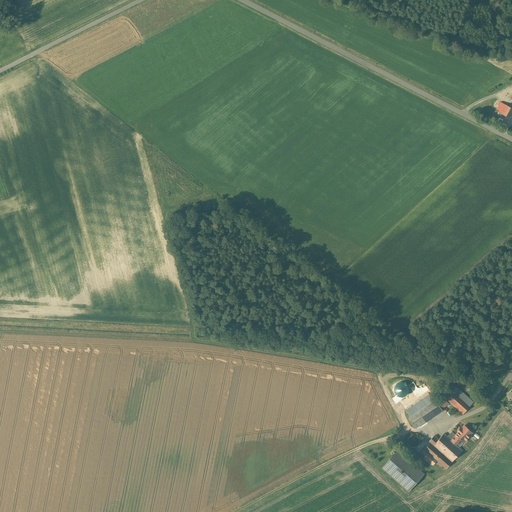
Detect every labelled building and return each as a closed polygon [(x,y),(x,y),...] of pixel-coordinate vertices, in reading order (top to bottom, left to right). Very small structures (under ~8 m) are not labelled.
[(502,114),(507,105),(503,103),(499,110),(498,112),(502,114)] [(511,111),(511,107),(507,105),(502,114),(509,118),(511,111)] [(452,383),(447,389),(449,391),(443,396),(448,404),(450,405),(452,403),(448,400),(458,388),(452,383)] [(473,402),(458,388),(448,400),(452,403),(463,413),(473,402)] [(431,393),(405,411),(410,417),(435,400),(431,393)] [(442,395),(435,400),(441,408),(448,404),(443,396),(442,395)] [(410,417),(408,418),(415,428),(442,410),(441,408),(435,400),(410,417)] [(464,425),(455,435),(451,440),(455,444),(460,439),(463,442),(472,432),(464,425)] [(434,444),(445,454),(455,444),(451,440),(443,433),(438,439),(434,444)] [(419,443),(419,441),(419,439),(418,437),(416,436),(413,435),(411,436),(409,437),(408,439),(407,441),(408,443),(409,445),(411,447),(413,447),(416,447),(418,445),(419,443)] [(434,435),(430,440),(434,444),(438,439),(434,435)] [(452,461),(430,442),(424,449),(437,460),(436,460),(446,468),(452,461)] [(455,444),(445,454),(452,461),(462,450),(455,444)] [(437,460),(424,449),(419,455),(429,463),(430,462),(433,465),(436,460),(437,460)] [(409,461),(397,450),(382,467),(408,491),(424,474),(413,464),(414,463),(410,459),(409,461)]
